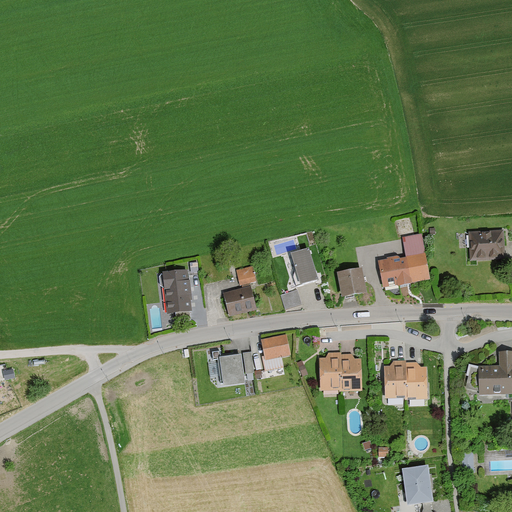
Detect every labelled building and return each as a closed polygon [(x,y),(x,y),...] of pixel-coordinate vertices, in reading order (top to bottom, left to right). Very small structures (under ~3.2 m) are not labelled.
[(506,261),(505,233),(469,234),(470,262),(506,261)] [(424,256),(421,237),(403,240),(406,259),(379,263),(384,290),(431,282),(427,255),(424,256)] [(321,281),(311,251),(294,256),(303,286),(321,281)] [(253,269),(238,272),(241,287),(256,284),(253,269)] [(367,296),(364,271),(339,274),(343,299),(367,296)] [(189,284),(188,273),(165,275),(166,293),(168,293),(169,315),(193,313),(192,297),(193,297),(192,284),(189,284)] [(258,310),(252,289),(225,296),(230,317),(258,310)] [(302,306),(297,292),(281,297),(286,311),(302,306)] [(287,337),(262,342),(265,358),(262,358),(265,374),(283,370),(281,360),(292,358),(287,337)] [(253,375),(251,354),(244,355),(246,375),(253,375)] [(355,360),(352,356),(341,356),(341,354),(329,354),(326,360),(320,360),(320,392),(340,392),(340,394),(363,394),(363,360),(355,360)] [(511,354),(501,354),(501,368),(480,368),(480,398),(511,397),(511,354)] [(246,384),(242,357),(221,359),(224,387),(246,384)] [(394,362),(392,368),(386,368),(386,400),(398,400),(398,398),(408,398),(408,400),(417,400),(417,402),(429,402),(429,368),(420,368),(418,364),(406,364),(406,362),(394,362)] [(473,476),(473,455),(462,456),(463,476),(473,476)] [(432,511),(431,504),(435,504),(429,467),(403,471),(408,508),(423,506),(424,511),(423,511),(432,511)]
